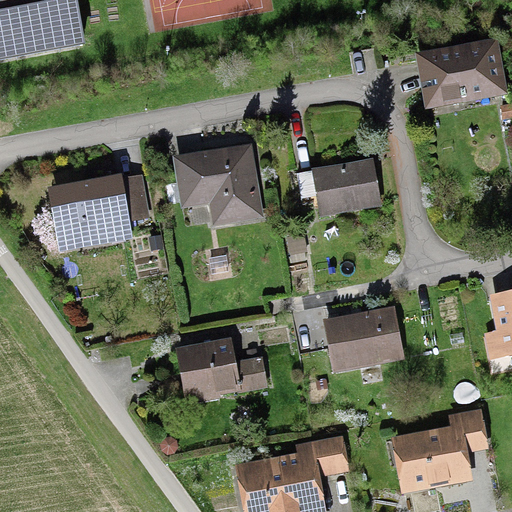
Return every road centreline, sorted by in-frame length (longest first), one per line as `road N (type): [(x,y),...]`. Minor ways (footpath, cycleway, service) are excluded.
road 1 (residential): [(0,152),(353,92),(388,115),(428,250),(464,265),(511,259)]
road 2 (residential): [(0,249),(190,511)]
